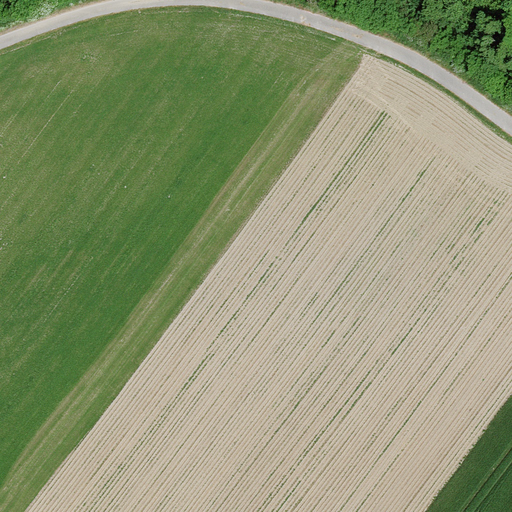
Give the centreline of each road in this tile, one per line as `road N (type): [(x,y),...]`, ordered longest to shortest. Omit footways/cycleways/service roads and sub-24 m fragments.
road 1 (unclassified): [(511,125),(386,46),(313,19),(213,0)]
road 2 (unclassified): [(150,0),(95,9),(0,43)]
